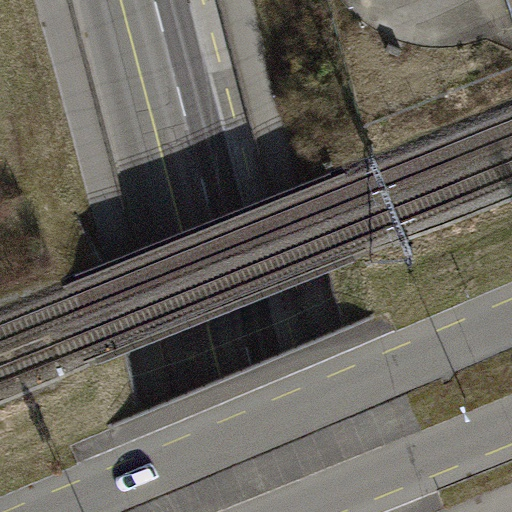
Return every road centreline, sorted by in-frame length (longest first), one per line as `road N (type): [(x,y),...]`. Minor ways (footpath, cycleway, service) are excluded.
road 1 (secondary): [(143,0),(280,511)]
road 2 (primary): [(511,317),(42,511)]
road 3 (primary): [(293,511),(511,421)]
